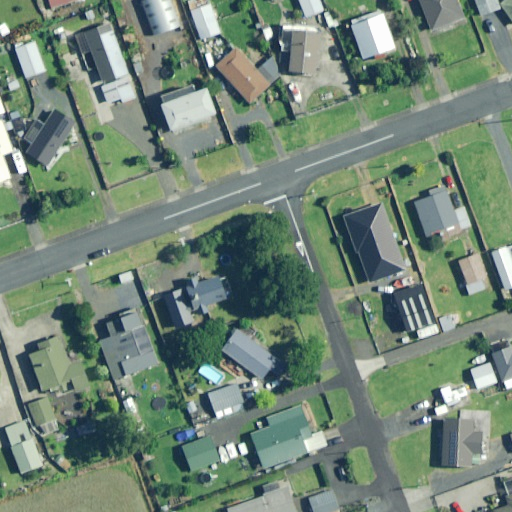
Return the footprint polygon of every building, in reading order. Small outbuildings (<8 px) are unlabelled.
[(78,0),(45,0),(49,10),(78,0)] [(179,27),(169,0),(140,0),(152,36),(179,27)] [(219,34),(206,0),(195,0),(186,4),(199,41),(219,34)] [(322,10),(317,0),(296,0),(304,18),(322,10)] [(416,0),(429,32),(463,19),(455,0),(416,0)] [(499,8),(495,0),(472,0),(479,16),(499,8)] [(511,0),(504,0),(498,4),(511,24),(511,0)] [(394,48),(380,10),(347,22),(361,60),(394,48)] [(113,39),(108,24),(82,32),(106,104),(119,99),(120,103),(134,98),(126,75),(128,74),(119,49),(122,48),(118,37),(113,39)] [(318,53),(319,31),(289,29),(286,72),(314,74),(316,52),(318,53)] [(44,71),(33,41),(12,49),(24,79),(44,71)] [(247,104),(268,85),(280,75),(270,55),(254,70),(234,47),(213,66),(247,104)] [(19,87),(15,77),(3,82),(7,92),(19,87)] [(214,114),(204,88),(157,106),(166,132),(214,114)] [(74,123),(51,109),(24,153),(46,167),(74,123)] [(11,152),(0,121),(0,181),(9,179),(1,156),(11,152)] [(452,211),(445,191),(411,203),(423,236),(438,231),(441,240),(459,233),(458,230),(469,226),(462,207),(452,211)] [(373,219),(339,228),(352,276),(386,267),(373,219)] [(511,244),(489,253),(502,291),(511,287),(511,244)] [(485,277),(476,254),(449,264),(456,283),(463,281),(468,295),(483,289),(480,279),(485,277)] [(227,302),(218,276),(161,296),(172,329),(212,315),(210,308),(227,302)] [(436,320),(424,287),(388,300),(400,333),(436,320)] [(374,319),(367,300),(358,303),(365,322),(374,319)] [(156,365),(151,350),(142,326),(145,325),(139,309),(92,325),(112,380),(156,365)] [(453,329),(449,315),(438,319),(443,333),(453,329)] [(275,359),(235,329),(219,350),(259,380),(275,359)] [(68,365),(58,337),(23,350),(38,392),(69,380),(74,393),(88,388),(78,361),(68,365)] [(511,350),(511,351),(510,347),(490,354),(499,382),(511,377),(511,350)] [(495,383),(488,363),(467,370),(474,390),(495,383)] [(200,395),(205,411),(192,415),(195,424),(213,418),(240,409),(243,408),(235,383),(205,393),(200,395)] [(54,419),(46,397),(26,405),(34,427),(54,419)] [(135,412),(130,398),(120,402),(126,415),(135,412)] [(310,434),(303,415),(247,435),(260,470),(325,447),(319,430),(310,434)] [(471,420),(440,420),(439,466),(470,467),(470,455),(479,455),(480,432),(471,432),(471,420)] [(41,465),(23,421),(1,430),(19,474),(41,465)] [(182,439),(185,445),(179,448),(188,472),(218,460),(208,436),(204,438),(201,432),(182,439)] [(293,511),(285,487),(224,508),(225,511),(293,511)] [(337,511),(330,489),(304,498),(308,511),(337,511)] [(511,511),(511,493),(502,498),(505,507),(492,511),(511,511)]
